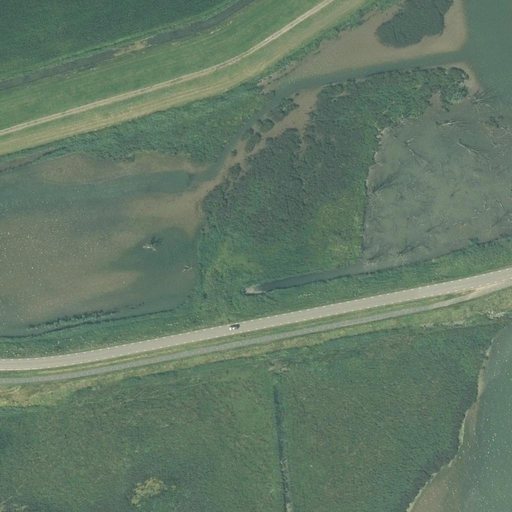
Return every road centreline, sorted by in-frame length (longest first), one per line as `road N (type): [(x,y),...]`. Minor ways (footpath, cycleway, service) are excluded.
road 1 (secondary): [(0,363),(64,361),(511,271)]
road 2 (track): [(328,0),(223,62),(0,132)]
